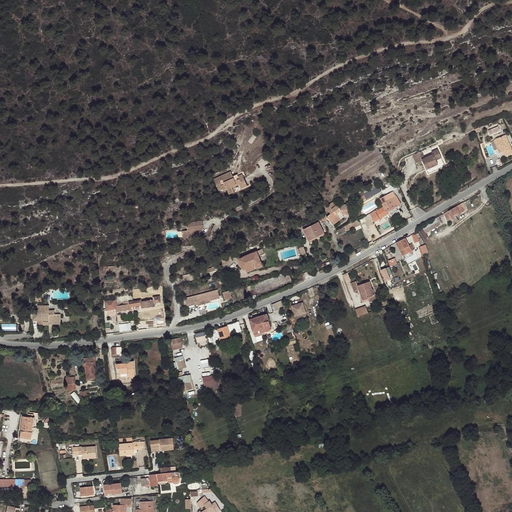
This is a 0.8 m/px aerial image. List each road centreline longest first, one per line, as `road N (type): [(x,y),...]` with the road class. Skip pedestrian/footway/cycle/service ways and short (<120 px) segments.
road 1 (tertiary): [(170,329),(216,322),(324,276),(511,166)]
road 2 (tertiary): [(0,344),(170,329)]
road 3 (residential): [(170,329),(177,305),(167,265),(208,241),(223,216)]
